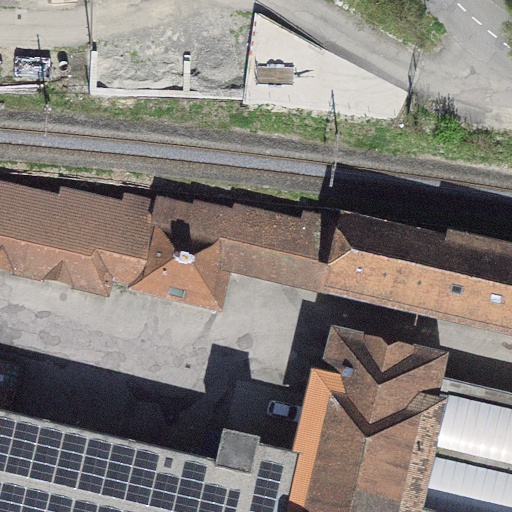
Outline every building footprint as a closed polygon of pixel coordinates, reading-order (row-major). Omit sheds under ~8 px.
[(0,268),(106,293),(111,276),(215,303),(223,267),(331,291),(346,223),(304,214),(302,222),(234,207),(233,212),(195,203),(194,208),(125,196),(123,205),(61,190),(59,198),(0,184),(0,268)] [(511,332),(511,256),(447,242),(446,247),(346,223),(331,291),(511,332)] [(412,511),(443,384),(437,382),(442,361),(334,336),(323,385),(318,384),(301,462),(289,511),(412,511)] [(511,511),(511,399),(443,384),(412,511),(511,511)] [(0,511),(289,511),(301,462),(257,452),(259,443),(223,435),(215,470),(0,420),(0,511)]
